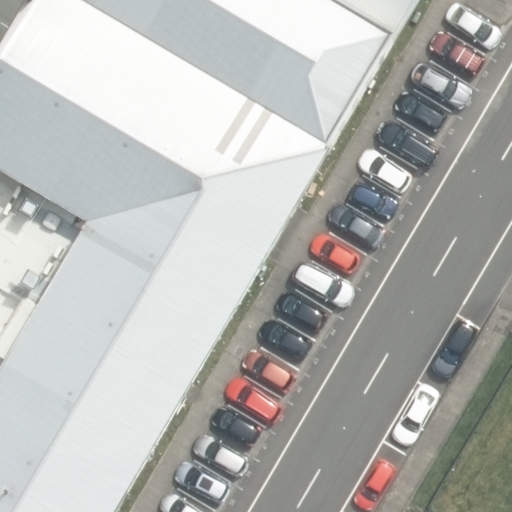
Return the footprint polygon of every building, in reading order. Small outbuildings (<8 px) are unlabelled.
[(343,0),(42,0),(0,71),(0,162),(105,224),(248,307),(407,36),(343,0)] [(0,0),(0,71),(42,0),(0,0)] [(343,0),(407,36),(428,0),(343,0)] [(0,401),(59,301),(105,224),(0,162),(0,401)] [(105,224),(59,301),(203,385),(248,307),(105,224)] [(128,511),(203,385),(59,301),(0,401),(0,511),(128,511)]
